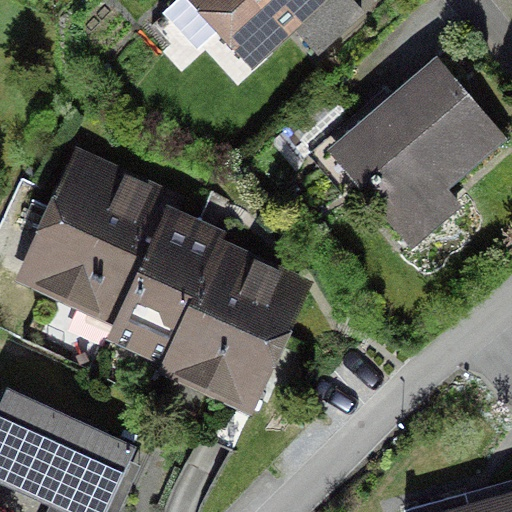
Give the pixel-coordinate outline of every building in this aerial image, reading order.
[(286,24),(314,54),(357,15),(343,0),(177,0),(165,12),(165,20),(193,51),(223,23),(252,55),(286,24)] [(393,228),(495,140),(432,67),(330,154),(393,228)] [(213,249),(217,241),(168,218),(174,205),(80,161),(24,282),(114,323),(108,336),(163,362),(159,370),(239,406),(295,286),(213,249)] [(3,392),(0,398),(0,467),(96,511),(101,511),(130,450),(3,392)] [(511,511),(511,494),(466,508),(462,495),(401,511),(511,511)]
